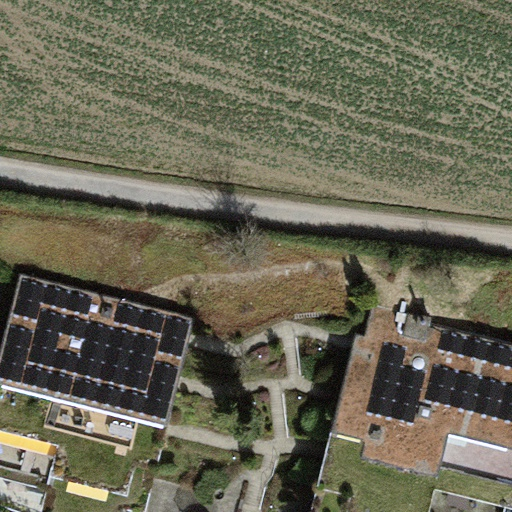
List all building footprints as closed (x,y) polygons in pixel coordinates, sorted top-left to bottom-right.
[(15,345),(175,395),(192,336),(32,289),(15,345)] [(362,392),(511,426),(511,353),(378,322),(362,392)] [(15,345),(0,395),(0,416),(154,464),(175,395),(15,345)] [(511,426),(362,392),(344,465),(511,502),(511,426)] [(0,480),(106,511),(140,511),(154,464),(0,416),(0,480)] [(511,511),(511,502),(344,465),(333,511),(511,511)]
